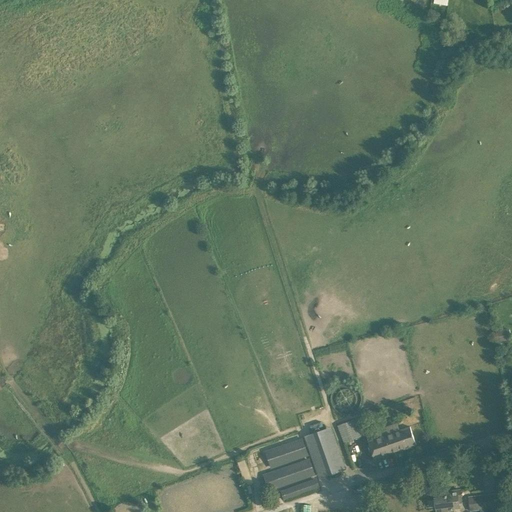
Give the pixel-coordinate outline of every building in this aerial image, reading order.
[(509,328),(496,331),(498,342),(511,340),(509,328)] [(511,359),(510,355),(500,360),(502,365),(511,361),(511,359)] [(359,418),(365,434),(384,427),(378,411),(359,418)] [(338,426),(344,443),(361,437),(354,420),(338,426)] [(368,441),(375,460),(416,446),(410,427),(368,441)] [(311,435),(325,476),(339,471),(325,430),(311,435)] [(267,449),(273,466),(308,454),(305,446),(304,447),(301,438),(267,449)] [(268,474),(271,481),(277,479),(280,487),(315,475),(310,459),(268,474)] [(282,493),(285,501),(320,490),(318,482),(282,493)] [(435,500),(429,501),(430,509),(436,508),(436,511),(451,511),(454,511),(460,511),(459,504),(462,504),(461,492),(446,494),(446,497),(435,499),(435,500)] [(468,497),(470,511),(480,511),(480,509),(490,508),(490,509),(500,508),(498,493),(468,497)]
